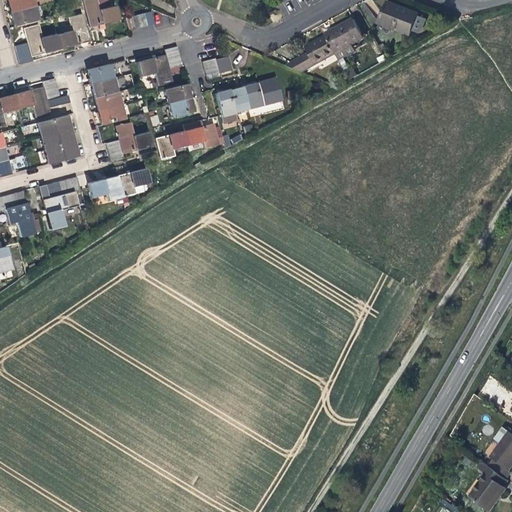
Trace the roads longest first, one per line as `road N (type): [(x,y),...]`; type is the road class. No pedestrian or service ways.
road 1 (tertiary): [(378,511),(511,274)]
road 2 (residential): [(0,189),(95,155),(73,61)]
road 3 (residential): [(339,0),(265,37),(207,14)]
